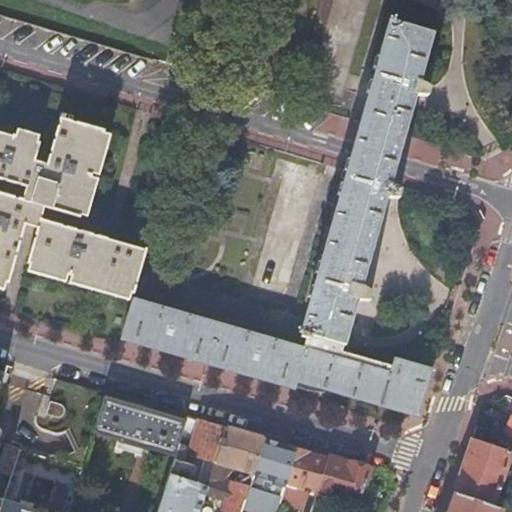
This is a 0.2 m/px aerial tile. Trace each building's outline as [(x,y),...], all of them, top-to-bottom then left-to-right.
[(297,382),(313,387),(324,390),(416,416),(432,370),(393,359),(391,365),(388,373),(338,359),(341,350),(342,345),(345,346),(346,341),(356,308),(358,301),(370,300),(372,290),(362,285),(364,278),(373,249),(381,218),(386,202),(397,201),(400,192),(391,186),(391,184),(394,176),(395,170),(398,161),(400,154),(402,146),(405,136),(410,120),(416,99),(427,98),(429,89),(420,83),(434,35),(407,27),(389,22),(360,123),(358,133),(355,141),(353,149),(351,157),(349,163),(346,171),(341,189),(336,206),(328,237),(319,266),(317,273),(311,295),(301,329),(300,333),(302,334),(301,337),(306,339),(303,349),(260,336),(165,309),(133,300),(120,340),(295,389),(297,382)] [(141,270),(147,251),(54,224),(57,212),(76,217),(101,132),(69,123),(70,119),(59,116),(44,167),(32,163),(37,146),(0,135),(0,179),(27,187),(24,200),(0,192),(0,280),(8,283),(26,225),(31,226),(38,228),(27,262),(134,294),(141,270)] [(177,149),(184,124),(166,118),(159,143),(177,149)] [(391,365),(341,350),(338,359),(388,373),(391,365)] [(145,448),(174,457),(178,445),(185,423),(103,399),(92,432),(116,440),(114,448),(142,456),(145,448)] [(51,404),(47,417),(61,421),(65,409),(51,404)] [(212,425),(198,421),(189,449),(186,458),(214,466),(226,429),(212,425)] [(206,488),(204,495),(225,502),(221,511),(240,511),(241,510),(248,489),(242,487),(225,482),(232,471),(246,475),(252,477),(264,440),(248,436),(226,429),(214,466),(206,488)] [(279,445),(264,440),(252,477),(248,489),(241,510),(246,511),(276,511),(279,504),(281,499),(285,486),(297,450),(279,445)] [(453,495),(492,509),(505,471),(511,473),(511,455),(510,455),(510,454),(472,440),(454,490),(453,495)] [(173,461),(168,476),(177,479),(180,472),(200,478),(197,485),(206,488),(214,466),(186,458),(189,449),(178,445),(174,457),(173,461)] [(310,511),(316,497),(328,459),(310,453),(297,450),(285,486),(281,499),(279,504),(302,511),(301,511),(310,511)] [(328,459),(316,497),(358,509),(370,471),(328,459)] [(198,511),(204,495),(206,488),(197,485),(200,478),(180,472),(177,479),(168,476),(156,511),(198,511)] [(248,489),(252,477),(246,475),(242,487),(248,489)] [(502,511),(492,509),(453,495),(446,511),(502,511)] [(0,511),(29,511),(2,503),(0,509),(0,511)]
